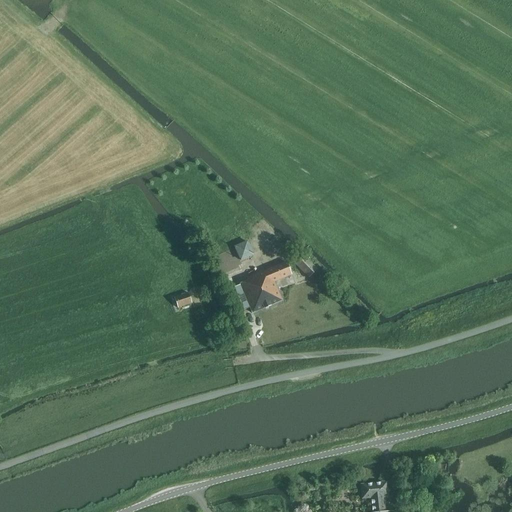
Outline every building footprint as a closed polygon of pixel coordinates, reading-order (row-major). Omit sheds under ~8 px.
[(232,249),(239,262),(252,255),(246,243),(232,249)] [(295,264),(309,278),(317,269),(304,256),(295,264)] [(253,279),(241,284),(249,305),(255,302),(259,312),(286,300),(278,281),(295,274),(289,261),(253,277),(253,279)] [(178,309),(192,304),(188,293),(174,298),(178,309)] [(387,481),(360,484),(362,499),(369,499),(370,511),(394,511),(388,511),(386,511),(385,497),(389,497),(387,481)]
